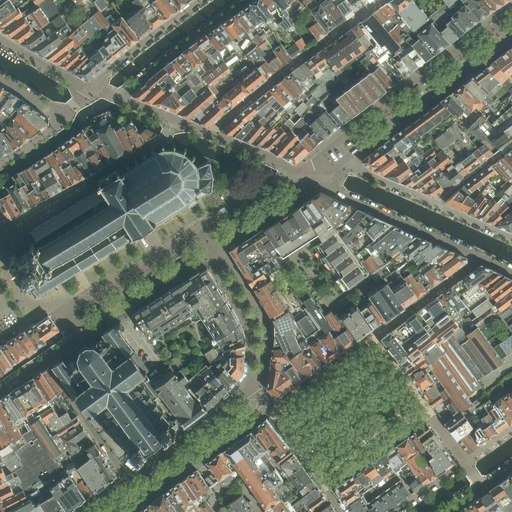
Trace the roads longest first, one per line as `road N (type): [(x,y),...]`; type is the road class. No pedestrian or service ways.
road 1 (residential): [(511,10),(333,143)]
road 2 (residential): [(316,184),(511,277)]
road 3 (residential): [(346,159),(511,33)]
road 4 (residential): [(117,97),(249,0)]
road 5 (residential): [(203,0),(87,92)]
